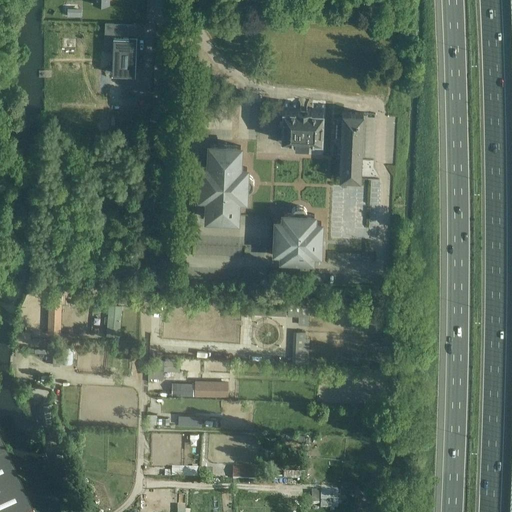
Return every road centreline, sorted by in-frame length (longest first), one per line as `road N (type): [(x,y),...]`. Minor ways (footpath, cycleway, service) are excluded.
road 1 (residential): [(192,27),(223,64),(265,90),(375,103),(382,269),(182,261),(188,124)]
road 2 (motorway): [(488,511),(497,287),(488,0)]
road 3 (motorway): [(451,0),(456,212),(447,511)]
road 4 (track): [(304,489),(138,485)]
